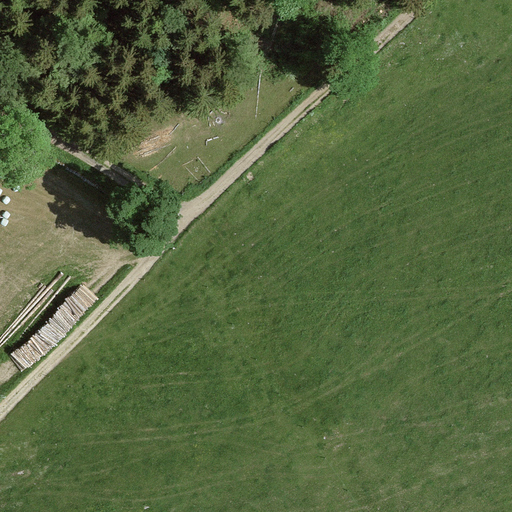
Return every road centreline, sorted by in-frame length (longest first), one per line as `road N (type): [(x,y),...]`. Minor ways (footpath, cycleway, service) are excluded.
road 1 (track): [(431,0),(189,209)]
road 2 (track): [(0,393),(189,209)]
road 3 (track): [(189,209),(0,117)]
